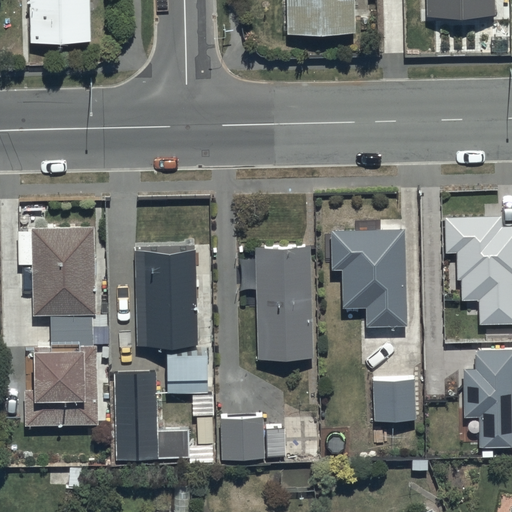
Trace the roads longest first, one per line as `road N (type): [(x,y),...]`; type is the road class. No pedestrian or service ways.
road 1 (tertiary): [(185,124),(511,117)]
road 2 (tertiary): [(0,129),(185,124)]
road 3 (residential): [(183,0),(185,124)]
